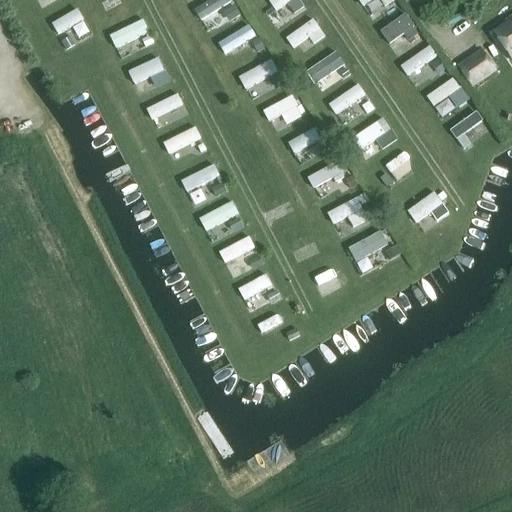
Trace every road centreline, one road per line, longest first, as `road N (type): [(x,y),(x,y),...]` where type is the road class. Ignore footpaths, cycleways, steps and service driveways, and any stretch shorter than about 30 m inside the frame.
road 1 (track): [(143,0),(308,311)]
road 2 (track): [(319,0),(453,198)]
